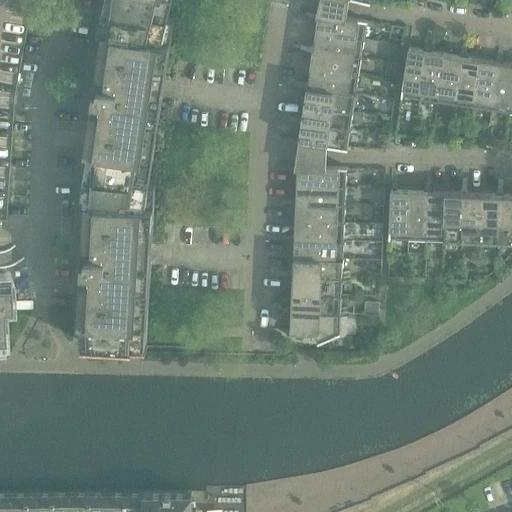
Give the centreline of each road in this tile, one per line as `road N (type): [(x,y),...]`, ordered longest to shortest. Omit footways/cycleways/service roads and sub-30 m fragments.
road 1 (residential): [(41,307),(42,104),(63,0)]
road 2 (residential): [(263,151),(511,164)]
road 3 (residential): [(511,32),(306,0)]
road 4 (residential): [(256,334),(263,151)]
road 5 (residential): [(263,151),(283,0)]
